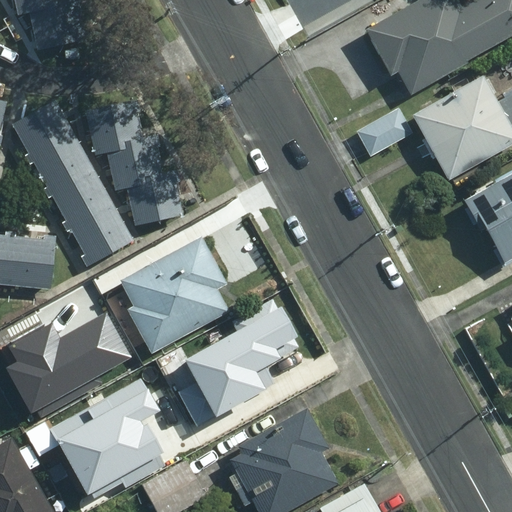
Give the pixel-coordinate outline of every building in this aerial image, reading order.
[(11,0),(14,13),(27,11),(35,48),(81,38),(74,4),(78,3),(76,0),(11,0)] [(394,68),(407,92),(462,61),(461,59),(511,30),(511,0),(469,0),(455,8),(451,0),(415,0),(363,29),(386,72),(394,68)] [(479,77),(409,115),(426,146),(443,177),(511,140),(511,136),(509,131),(511,128),(511,93),(493,104),(479,77)] [(104,151),(113,189),(123,187),(131,224),(178,214),(171,180),(175,180),(173,170),(158,174),(151,145),(155,144),(154,136),(137,139),(131,110),(135,109),(133,100),(82,111),(92,154),(104,151)] [(129,240),(50,101),(8,125),(25,153),(22,155),(25,162),(29,161),(44,187),(41,189),(44,196),(48,194),(63,221),(60,223),(63,229),(66,227),(82,254),(78,256),(83,265),(129,240)] [(409,132),(397,109),(355,132),(368,155),(409,132)] [(511,171),(459,200),(467,213),(472,210),(493,249),(490,250),(499,266),(511,259),(511,171)] [(0,236),(0,282),(46,287),(50,236),(42,236),(41,240),(10,237),(10,232),(3,231),(2,236),(0,236)] [(126,309),(149,350),(222,309),(211,288),(221,283),(196,238),(117,281),(131,306),(126,309)] [(14,324),(0,331),(0,348),(21,337),(14,324)] [(228,337),(163,373),(195,429),(225,412),(227,417),(255,401),(244,380),(250,376),(228,337)] [(52,345),(10,367),(31,409),(75,387),(52,345)] [(302,410),(235,447),(239,454),(227,460),(234,472),(225,477),(240,504),(249,499),(256,511),(277,511),(332,482),(314,451),(322,447),(302,410)] [(122,454),(133,476),(169,457),(151,423),(136,431),(143,443),(122,454)] [(48,511),(7,439),(0,443),(0,511),(48,511)] [(182,462),(140,485),(155,511),(172,511),(201,496),(182,462)] [(376,511),(361,484),(317,508),(319,511),(376,511)]
